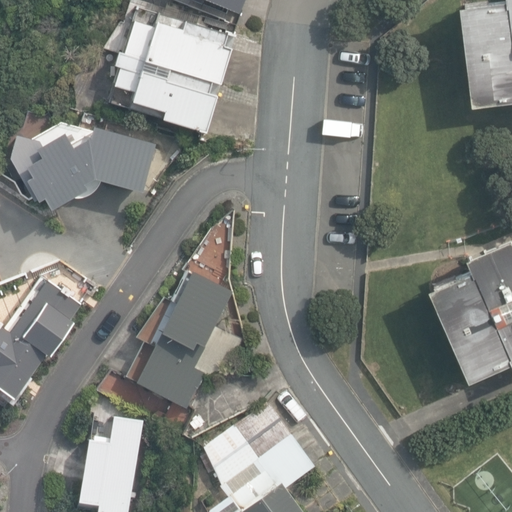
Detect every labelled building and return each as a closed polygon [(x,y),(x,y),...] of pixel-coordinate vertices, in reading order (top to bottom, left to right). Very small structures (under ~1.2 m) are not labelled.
[(201,0),(236,14),(241,0),(201,0)] [(511,0),(483,0),(455,4),(468,103),(511,97),(511,0)] [(159,119),(204,131),(215,96),(207,94),(211,80),(219,83),(230,47),(222,44),(225,34),(149,12),(145,25),(127,20),(118,51),(111,49),(106,65),(110,66),(105,84),(130,92),(128,101),(162,111),(159,119)] [(42,197),(49,211),(86,189),(84,185),(93,179),(141,192),(154,139),(94,123),(88,137),(74,147),(63,128),(44,141),(18,132),(9,156),(36,201),(42,197)] [(461,256),(467,267),(424,286),(464,378),(507,359),(511,370),(511,245),(508,235),(461,256)] [(133,381),(188,410),(204,373),(217,380),(229,357),(231,358),(242,337),(214,323),(232,288),(192,268),(133,381)] [(0,388),(12,397),(83,303),(47,278),(9,332),(0,325),(0,388)] [(301,511),(283,487),(312,465),(264,400),(202,446),(221,483),(219,484),(227,495),(206,511),(207,511),(301,511)] [(88,507),(86,511),(121,511),(140,419),(90,409),(85,435),(78,434),(64,502),(88,507)]
